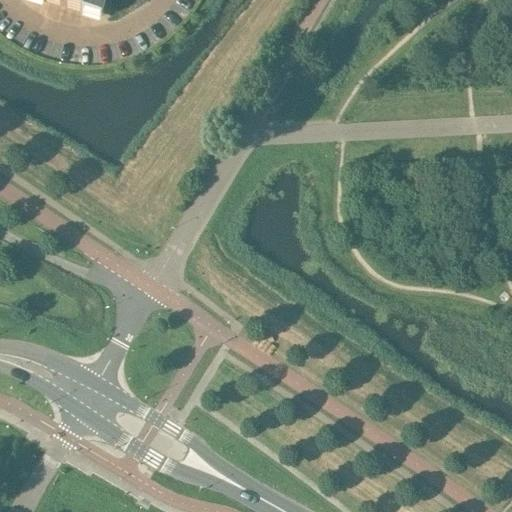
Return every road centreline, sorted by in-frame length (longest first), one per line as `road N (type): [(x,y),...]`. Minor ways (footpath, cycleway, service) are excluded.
road 1 (tertiary): [(250,494),(182,436),(95,384)]
road 2 (tertiary): [(80,412),(162,466),(250,494)]
road 3 (residential): [(0,187),(150,287)]
road 4 (residential): [(8,0),(44,27),(78,35),(114,31),(161,0)]
